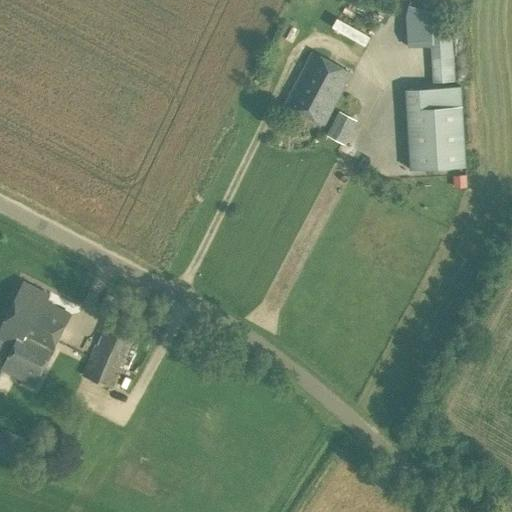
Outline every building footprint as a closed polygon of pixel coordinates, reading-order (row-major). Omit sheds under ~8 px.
[(429,22),(430,36),(452,34),(451,21),(429,22)] [(323,124),(350,73),(310,52),(283,103),(323,124)] [(453,57),(431,58),(432,82),(454,81),(453,57)] [(461,86),(405,89),(405,92),(410,170),(465,166),(461,86)] [(335,118),(330,128),(348,137),(357,120),(348,115),(344,122),(335,118)] [(467,187),(466,174),(453,175),(454,187),(467,187)] [(32,327),(56,339),(69,313),(45,301),(48,293),(23,280),(0,325),(0,330),(15,338),(12,345),(13,345),(15,342),(22,346),(32,327)] [(110,386),(133,331),(111,322),(101,346),(98,345),(86,376),(110,386)] [(79,352),(89,357),(98,338),(88,333),(79,352)] [(0,438),(0,455),(12,461),(19,447),(0,438)] [(511,478),(491,504),(501,511),(510,511),(511,510),(511,478)]
